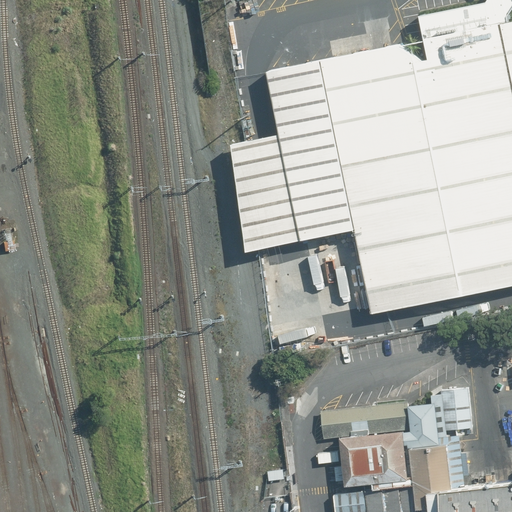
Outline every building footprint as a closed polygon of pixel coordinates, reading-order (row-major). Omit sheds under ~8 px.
[(511,280),(511,9),(323,47),(325,57),(360,227),(376,308),(511,280)] [(255,250),(360,227),(325,57),(266,68),(279,135),(239,142),(231,143),(245,252),(255,250)] [(5,250),(15,248),(14,238),(3,240),(5,250)] [(470,386),(442,390),(447,430),(475,427),(470,386)] [(338,436),(403,428),(409,427),(406,401),(320,411),(323,437),(338,436)] [(436,403),(408,406),(411,428),(403,429),(405,446),(409,446),(440,442),(436,403)] [(403,428),(338,436),(344,483),(408,476),(405,446),(403,429),(403,428)] [(440,442),(409,446),(414,491),(433,489),(465,485),(460,440),(446,442),(440,442)] [(283,469),(268,471),(269,482),(285,480),(283,469)] [(511,511),(511,480),(465,485),(433,489),(435,511),(511,511)] [(401,511),(399,486),(365,489),(367,511),(401,511)] [(367,511),(365,489),(334,493),(335,511),(367,511)]
